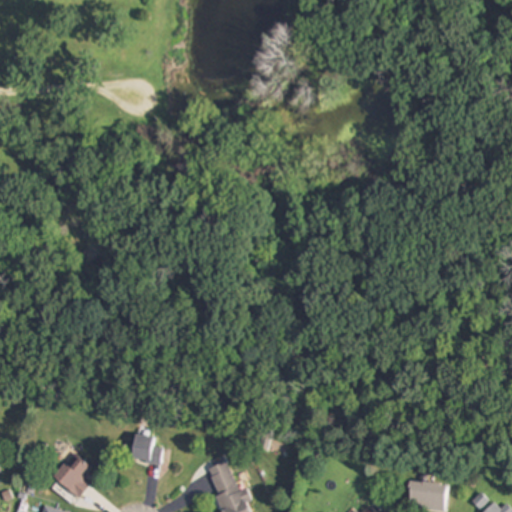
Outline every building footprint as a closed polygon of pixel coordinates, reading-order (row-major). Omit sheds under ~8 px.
[(133,460),(162,464),(164,449),(154,447),(156,437),(137,435),(133,460)] [(80,499),(93,486),(85,479),(94,469),(82,457),(72,468),(67,464),(56,477),(80,499)] [(223,511),(254,511),(246,489),(239,492),(228,462),(209,469),(223,511)] [(448,485),(412,482),(410,509),(446,511),(448,485)] [(511,511),(511,509),(508,505),(502,510),(496,503),(486,511),(511,511)]
